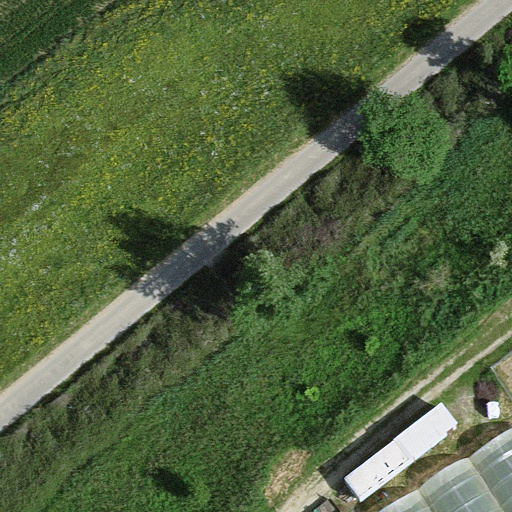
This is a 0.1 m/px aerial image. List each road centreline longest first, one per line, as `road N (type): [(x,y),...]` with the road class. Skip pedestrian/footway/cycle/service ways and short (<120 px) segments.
road 1 (track): [(511,3),(0,421)]
road 2 (track): [(289,511),(506,327)]
